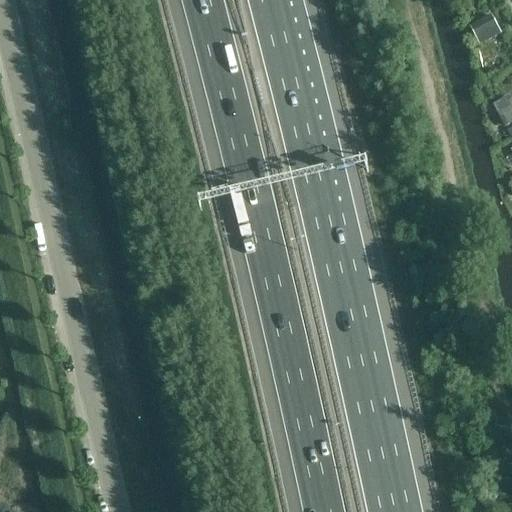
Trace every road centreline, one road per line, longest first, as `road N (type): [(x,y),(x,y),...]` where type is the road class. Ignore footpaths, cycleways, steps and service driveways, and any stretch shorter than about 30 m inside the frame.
road 1 (motorway): [(395,511),(324,202),(266,0)]
road 2 (motorway): [(203,0),(322,511)]
road 3 (unclassified): [(119,511),(3,0)]
